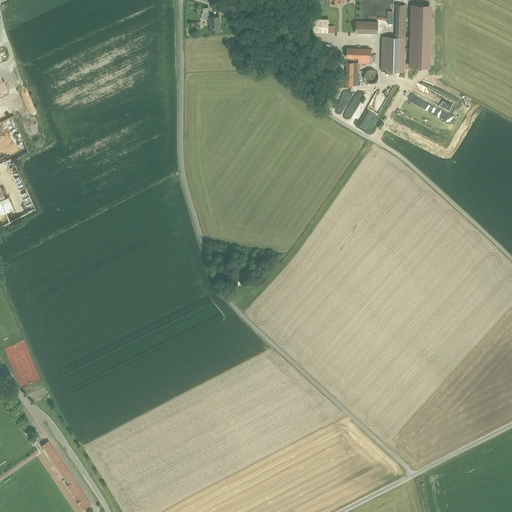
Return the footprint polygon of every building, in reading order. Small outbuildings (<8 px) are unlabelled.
[(357,3),(344,3),(343,20),(357,20),(357,3)] [(209,17),(209,18),(211,32),(216,32),(216,30),(220,30),(220,31),(221,31),(220,23),(219,23),(219,16),(209,17)] [(328,19),(313,19),(313,32),(328,32),(328,19)] [(357,20),(343,20),(343,32),(378,33),(378,21),(357,21),(357,20)] [(405,37),(382,36),(381,71),(404,71),(405,37)] [(338,52),(316,45),(314,50),(336,58),(338,52)] [(371,49),(347,48),(346,57),(358,58),(358,63),(370,63),(371,49)] [(358,63),(346,62),(346,85),(358,86),(358,63)] [(378,79),(379,76),(378,73),(376,71),(374,69),(372,69),(369,70),(367,71),(365,73),(365,76),(365,79),(367,81),(369,83),(372,83),(374,83),(377,81),(378,79)] [(235,107),(226,110),(233,126),(242,123),(235,107)] [(49,440),(47,441),(48,444),(51,447),(55,454),(57,453),(52,445),(49,440)] [(46,445),(44,446),(69,483),(71,482),(48,449),(46,445)] [(70,472),(57,453),(55,454),(51,447),(48,449),(71,482),(69,483),(85,507),(88,506),(91,504),(91,503),(70,472)]
